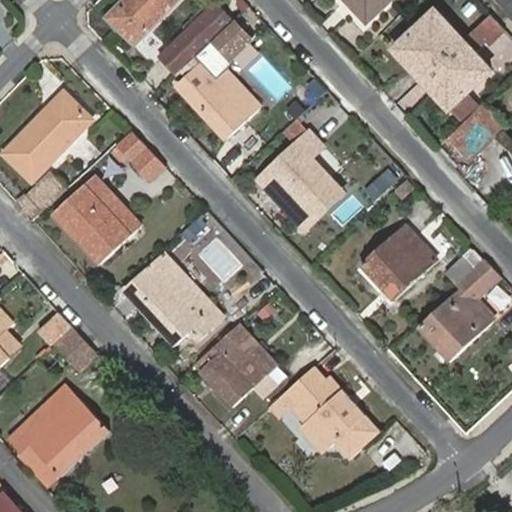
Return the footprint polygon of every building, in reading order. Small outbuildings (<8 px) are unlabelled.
[(135,43),(146,31),(177,0),(129,0),(122,8),(120,6),(109,18),(126,35),(135,43)] [(389,0),(348,0),(367,20),(389,0)] [(210,43),(232,21),(214,3),(159,57),(177,75),(210,43)] [(424,75),(461,39),(435,11),(393,50),(408,67),(413,63),(424,75)] [(491,46),(509,28),(493,13),(476,30),(491,46)] [(249,40),(232,21),(210,43),(228,60),(249,40)] [(492,72),(461,39),(424,75),(434,86),(430,91),(449,112),(492,72)] [(228,140),(264,106),(228,69),(218,77),(205,63),(180,87),(228,140)] [(408,67),(419,79),(424,75),(413,63),(408,67)] [(424,75),(419,79),(430,91),(434,86),(424,75)] [(96,121),(66,92),(7,154),(36,182),(96,121)] [(481,103),(446,139),(467,162),(504,127),(481,103)] [(166,167),(133,134),(118,147),(150,181),(166,167)] [(309,134),(260,181),(306,231),(338,201),(303,164),(308,160),(322,147),(309,134)] [(343,196),(308,160),(303,164),(338,201),(343,196)] [(57,200),(69,189),(53,173),(42,184),(57,200)] [(381,174),(367,187),(377,198),(392,185),(381,174)] [(95,192),(105,184),(98,177),(54,214),(101,265),(143,226),(136,219),(126,227),(95,192)] [(42,184),(28,196),(44,213),(57,200),(42,184)] [(136,219),(105,184),(95,192),(126,227),(136,219)] [(28,196),(19,205),(35,221),(44,213),(28,196)] [(403,245),(413,235),(405,226),(363,267),(396,302),(439,261),(430,251),(419,261),(403,245)] [(430,251),(413,235),(403,245),(419,261),(430,251)] [(161,257),(194,292),(200,286),(168,251),(161,257)] [(443,276),(455,288),(457,286),(481,263),(471,251),(443,276)] [(221,321),(194,292),(161,257),(127,288),(142,305),(143,308),(176,344),(191,331),(199,340),(221,321)] [(481,263),(457,286),(461,290),(471,300),(472,299),(495,278),(481,263)] [(487,302),(503,310),(511,295),(495,286),(487,302)] [(471,300),(461,290),(421,329),(452,361),(493,320),(472,299),(471,300)] [(511,324),(511,306),(503,317),(511,324)] [(0,367),(10,359),(0,348),(14,336),(6,328),(12,321),(0,309),(0,367)] [(53,344),(74,326),(62,313),(42,331),(53,344)] [(243,322),(198,361),(205,368),(201,371),(234,407),(281,364),(243,322)] [(76,328),(41,360),(57,377),(73,363),(81,372),(101,355),(76,328)] [(23,345),(14,336),(0,348),(10,359),(23,345)] [(315,368),(304,377),(344,419),(358,407),(356,405),(352,408),(346,402),(350,398),(330,376),(326,380),(315,368)] [(344,419),(304,377),(283,397),(306,421),(305,433),(321,447),(329,449),(336,443),(352,459),(381,432),(358,407),(344,419)] [(71,385),(54,400),(66,412),(82,398),(71,385)] [(66,412),(54,400),(12,438),(53,485),(113,430),(82,398),(66,412)] [(352,408),(356,405),(350,398),(346,402),(352,408)] [(0,496),(2,498),(9,491),(6,487),(0,491),(0,496)] [(27,511),(9,491),(2,498),(0,499),(0,511),(27,511)]
